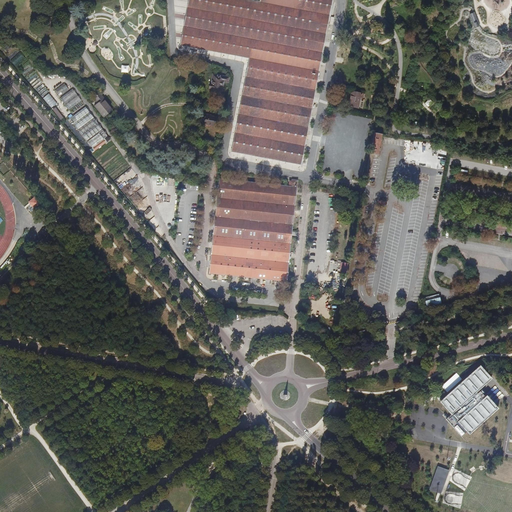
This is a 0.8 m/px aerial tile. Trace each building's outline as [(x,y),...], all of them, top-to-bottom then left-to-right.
[(231,152),(301,165),(331,0),(259,0),(259,2),(247,0),(188,0),(180,45),(249,58),(231,152)] [(10,62),(15,67),(23,57),(18,53),(10,62)] [(209,90),(219,92),(222,80),(228,82),(229,76),(212,73),(209,90)] [(55,91),(60,96),(68,89),(64,83),(55,91)] [(62,96),(71,107),(81,100),(73,88),(62,96)] [(349,107),(359,108),(361,98),(363,98),(364,93),(351,91),(349,107)] [(42,98),(50,108),(56,104),(49,93),(42,98)] [(94,106),(103,118),(112,111),(103,99),(103,98),(100,93),(93,98),(97,103),(94,106)] [(69,117),(86,141),(102,129),(86,106),(69,117)] [(52,109),(60,121),(62,119),(55,107),(52,109)] [(200,123),(215,127),(218,117),(211,115),(202,113),(200,123)] [(369,154),(378,155),(382,134),(372,132),(369,154)] [(209,273),(286,282),(296,187),(297,181),(289,180),(288,186),(219,178),(209,273)] [(28,204),(25,206),(28,211),(37,205),(32,198),(26,202),(28,204)] [(154,217),(148,221),(152,228),(158,225),(154,217)] [(463,253),(461,255),(467,264),(469,262),(463,253)] [(424,302),(425,307),(440,304),(439,298),(424,302)] [(469,435),(498,409),(486,396),(482,399),(481,399),(484,396),(482,394),(484,393),(481,390),(477,393),(476,393),(491,379),(480,366),(439,402),(451,415),(446,419),(461,437),(466,432),(469,435)] [(457,374),(442,387),(447,393),(462,379),(457,374)] [(486,394),(488,396),(497,388),(495,386),(486,394)] [(489,397),(490,399),(499,391),(497,389),(489,397)] [(491,399),(493,401),(501,393),(500,391),(491,399)] [(493,402),(495,404),(504,396),(502,394),(493,402)] [(448,470),(437,466),(428,489),(440,493),(448,470)]
